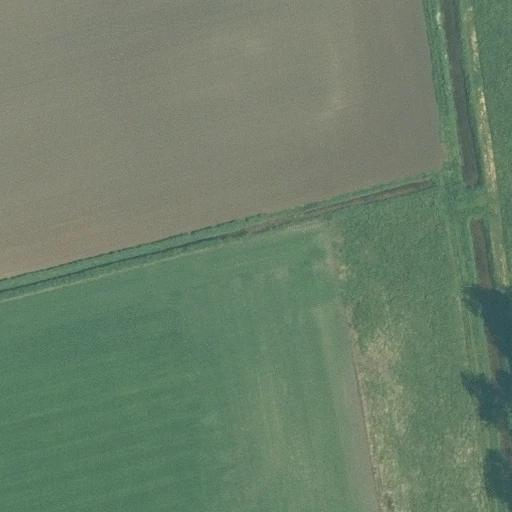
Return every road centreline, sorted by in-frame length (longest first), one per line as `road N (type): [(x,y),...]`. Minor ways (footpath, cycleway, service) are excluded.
road 1 (track): [(431,0),(498,511)]
road 2 (track): [(472,0),(511,271)]
